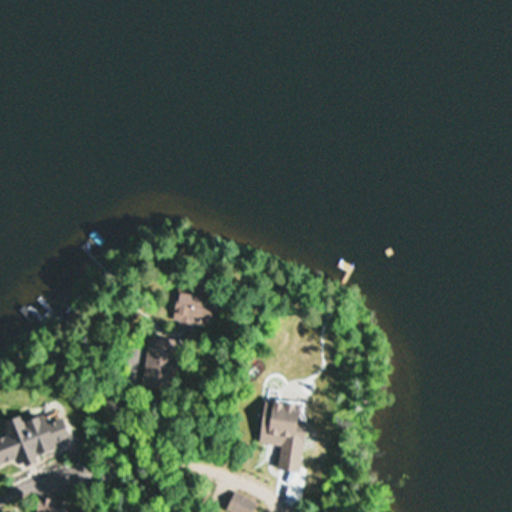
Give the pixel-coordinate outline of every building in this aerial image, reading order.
[(98,251),(95,239),(87,241),(90,253),(98,251)] [(206,315),(203,291),(173,294),(176,319),(206,315)] [(174,379),(175,335),(146,334),(145,378),(174,379)] [(304,421),(296,420),(298,404),(264,400),(259,444),(279,447),(276,472),(299,474),(304,421)] [(0,467),(68,451),(60,420),(44,424),(42,415),(18,421),(17,417),(1,421),(5,438),(0,439),(0,467)] [(256,511),(256,498),(229,498),(229,511),(256,511)]
